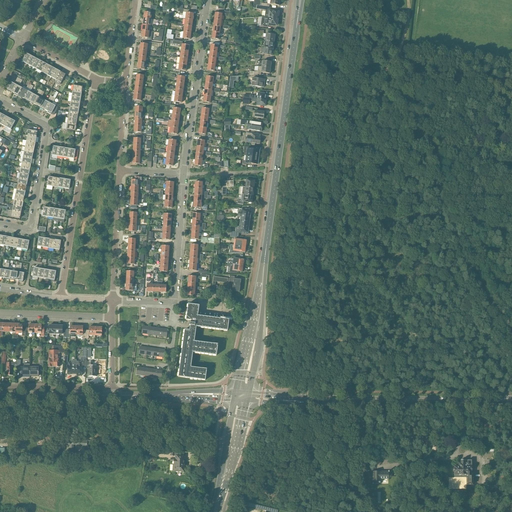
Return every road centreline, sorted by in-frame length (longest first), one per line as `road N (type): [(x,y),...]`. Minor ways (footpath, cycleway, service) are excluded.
road 1 (primary): [(297,0),(258,307)]
road 2 (residential): [(61,297),(95,78)]
road 3 (secondary): [(303,399),(488,399)]
road 4 (residential): [(0,224),(32,223),(46,132),(0,101)]
road 5 (residential): [(183,174),(207,0)]
road 6 (residential): [(113,300),(119,170)]
road 7 (residential): [(175,299),(183,174)]
